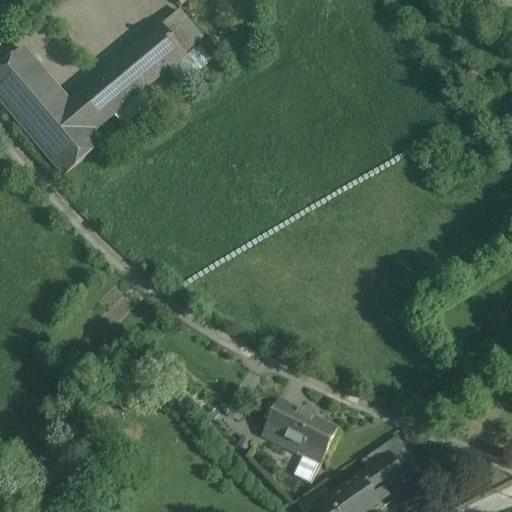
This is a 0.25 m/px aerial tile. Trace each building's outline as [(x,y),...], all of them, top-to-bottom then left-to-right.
[(511,0),(489,0),(492,5),(500,19),(511,11),(511,0)] [(202,42),(178,13),(161,28),(184,56),(202,42)] [(160,27),(96,80),(121,110),(185,57),(184,56),(161,28),(160,27)] [(68,103),(24,52),(0,72),(0,100),(64,177),(102,144),(93,133),(68,103)] [(96,80),(68,103),(93,133),(121,110),(96,80)] [(85,358),(75,350),(64,362),(74,371),(85,358)] [(141,399),(123,382),(119,386),(108,398),(126,415),(141,399)] [(265,393),(251,386),(236,413),(251,423),(265,393)] [(337,431),(279,402),(262,439),(303,460),(304,460),(307,453),(323,461),(337,431)] [(396,439),(376,453),(383,462),(390,457),(403,448),(396,439)] [(417,469),(403,448),(390,457),(405,477),(417,469)] [(323,461),(307,453),(304,460),(303,460),(294,477),(294,479),(299,481),(311,487),(323,461)] [(383,462),(312,511),(379,511),(392,503),(384,491),(405,477),(390,457),(383,462)] [(286,473),(278,485),(292,493),(299,481),(294,479),(294,477),(286,473)]
